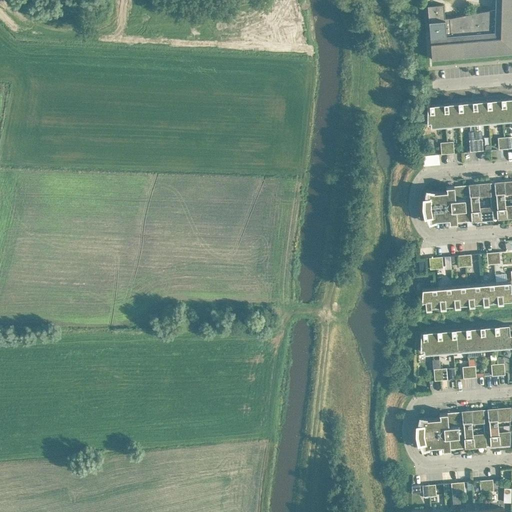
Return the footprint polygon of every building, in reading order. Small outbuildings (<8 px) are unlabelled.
[(511,0),(495,0),(495,8),(445,18),(443,4),(427,5),(431,58),(511,51),(511,0)] [(511,97),(508,98),(508,99),(506,99),(506,98),(501,99),(503,119),(503,120),(511,119),(511,118),(511,117),(511,97)] [(503,119),(501,99),(500,99),(500,100),(498,100),(498,99),(493,99),(493,100),(492,101),(492,99),(486,100),(488,120),(488,121),(497,120),(497,119),(503,119)] [(488,120),(486,100),(486,101),(483,101),(483,100),(479,100),(479,102),(478,102),(477,101),(472,101),(474,121),(474,122),(483,121),(483,120),(488,120)] [(474,121),(472,101),(471,101),(472,102),(469,103),(469,101),(465,102),(465,103),(463,103),(463,102),(458,102),(460,122),(460,123),(469,123),(469,122),(474,121)] [(460,122),(458,102),(457,102),(457,104),(455,104),(455,103),(450,103),(450,104),(449,104),(449,103),(443,104),(445,124),(445,125),(454,124),(454,123),(460,122)] [(445,124),(443,104),(443,105),(440,105),(440,104),(436,104),(436,105),(435,105),(434,104),(427,105),(427,122),(428,122),(428,121),(430,121),(430,125),(431,125),(431,126),(440,125),(440,124),(445,124)] [(489,182),(490,194),(490,201),(505,199),(504,193),(511,192),(511,180),(495,182),(495,187),(490,187),(489,182)] [(490,194),(489,182),(469,184),(469,189),(464,189),(464,184),(463,184),(465,203),(479,202),(478,195),(490,194)] [(466,221),(465,203),(463,184),(446,186),(446,187),(447,190),(433,191),(428,191),(428,197),(423,197),(423,206),(425,215),(430,215),(430,221),(435,219),(436,219),(449,218),(449,222),(466,221)] [(511,217),(511,204),(505,205),(505,199),(490,201),(491,207),(492,219),(492,214),(497,213),(498,218),(511,217)] [(492,219),(491,207),(479,208),(479,202),(465,203),(466,221),(467,221),(466,216),(472,215),(472,220),(492,219)] [(510,279),(495,281),(497,301),(511,299),(511,289),(511,290),(510,279)] [(497,301),(495,281),(481,282),(483,302),(497,301)] [(483,302),(481,282),(467,283),(468,303),(483,302)] [(468,303),(467,283),(452,284),(454,305),(468,303)] [(454,305),(452,284),(438,286),(440,306),(454,305)] [(440,306),(438,286),(422,287),(421,302),(422,302),(422,300),(424,300),(425,307),(440,306)] [(509,333),(509,324),(494,325),(496,345),(496,346),(505,345),(511,343),(511,331),(511,332),(511,333),(509,333)] [(496,345),(494,325),(480,326),(481,347),(482,347),(491,347),(490,346),(496,345)] [(481,347),(480,326),(465,328),(467,348),(467,349),(476,348),(476,347),(481,347)] [(467,348),(465,328),(451,329),(453,349),(453,350),(462,349),(462,348),(467,348)] [(453,349),(451,329),(437,330),(438,350),(439,351),(448,350),(447,349),(453,349)] [(438,350),(437,330),(420,331),(420,348),(421,348),(421,347),(423,347),(424,351),(424,352),(433,352),(433,351),(438,350)] [(482,409),(483,421),(484,427),(498,426),(497,420),(510,419),(510,406),(488,408),(488,413),(483,414),(483,409),(482,409)] [(483,421),(482,409),(462,411),(463,416),(457,416),(457,411),(456,411),(458,429),(472,428),(472,422),(483,421)] [(459,448),(458,429),(456,411),(439,413),(440,417),(427,418),(426,418),(421,417),(421,423),(417,424),(416,433),(418,442),(423,442),(424,447),(429,446),(442,445),(442,448),(442,449),(459,448)] [(509,443),(509,431),(498,432),(498,426),(484,427),(484,433),(485,445),(486,445),(485,440),(491,440),(491,445),(509,443)] [(485,445),(484,433),(473,434),(472,428),(458,429),(459,448),(460,448),(460,443),(465,442),(465,447),(485,445)] [(509,475),(500,475),(500,483),(510,483),(509,475)]
